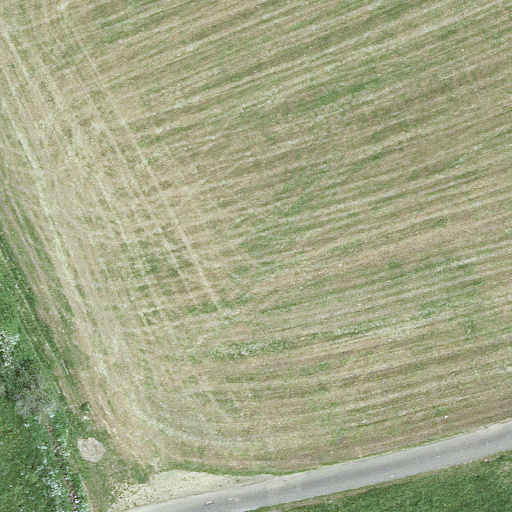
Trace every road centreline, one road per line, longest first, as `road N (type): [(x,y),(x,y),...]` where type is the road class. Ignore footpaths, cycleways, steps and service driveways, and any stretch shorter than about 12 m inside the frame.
road 1 (unclassified): [(511,433),(181,511)]
road 2 (track): [(0,265),(96,423),(173,511)]
